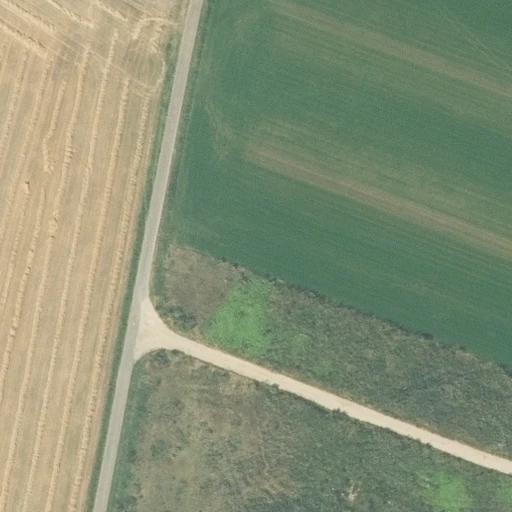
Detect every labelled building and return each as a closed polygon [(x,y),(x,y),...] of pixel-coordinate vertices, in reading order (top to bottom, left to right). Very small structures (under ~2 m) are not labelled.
[(346,499),(361,501),(366,440),(335,438),(332,470),(349,471),(346,499)] [(366,440),(361,501),(376,502),(379,474),(396,475),(398,443),(366,440)] [(306,456),(296,463),(305,476),(315,468),(306,456)] [(270,461),(251,475),(276,509),(294,495),(300,503),(311,494),(296,474),(286,482),(270,461)] [(417,477),(427,484),(436,472),(426,464),(417,477)] [(271,511),(276,509),(251,475),(231,490),(247,511),(245,511),(271,511)] [(474,511),(485,494),(460,479),(447,500),(437,494),(425,511),(474,511)]
